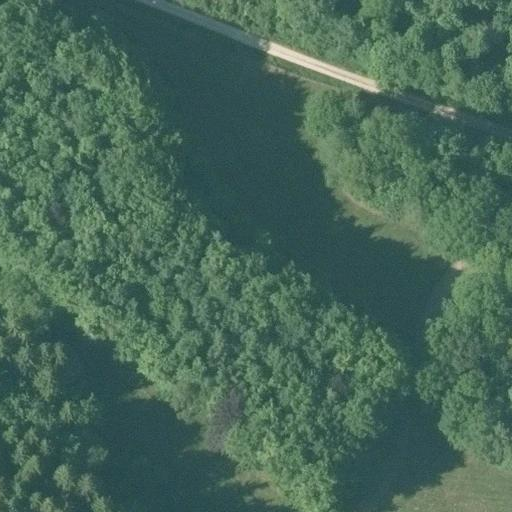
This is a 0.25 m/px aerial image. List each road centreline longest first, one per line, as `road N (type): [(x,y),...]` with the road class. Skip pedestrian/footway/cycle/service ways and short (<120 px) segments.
road 1 (track): [(139,0),(511,136)]
road 2 (track): [(338,511),(364,481),(511,189)]
